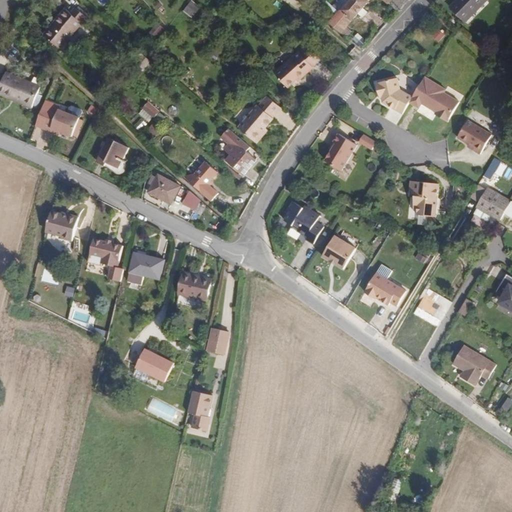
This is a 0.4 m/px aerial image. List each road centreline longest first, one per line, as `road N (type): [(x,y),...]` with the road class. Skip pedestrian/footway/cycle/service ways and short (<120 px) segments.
road 1 (residential): [(0,140),(254,257)]
road 2 (track): [(254,257),(243,273),(211,511)]
road 3 (residential): [(416,375),(254,257)]
road 4 (residential): [(254,257),(250,229),(268,193),(336,94)]
road 5 (residential): [(416,375),(489,250)]
road 6 (residential): [(336,94),(402,140),(406,155),(441,152)]
road 7 (residential): [(336,94),(423,0)]
